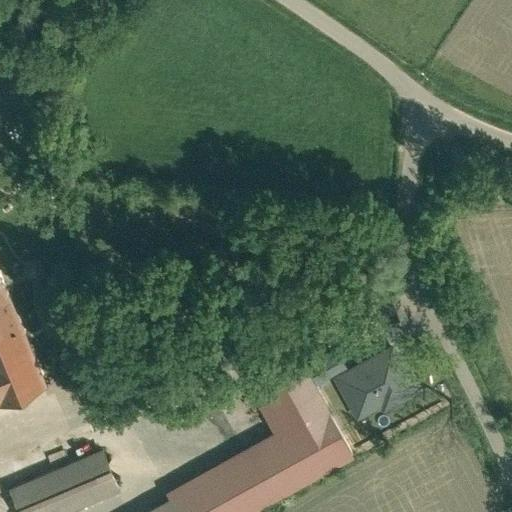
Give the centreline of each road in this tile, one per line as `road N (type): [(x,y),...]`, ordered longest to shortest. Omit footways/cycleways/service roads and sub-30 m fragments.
road 1 (unclassified): [(508,511),(407,248),(419,96)]
road 2 (unclassified): [(419,96),(288,0)]
